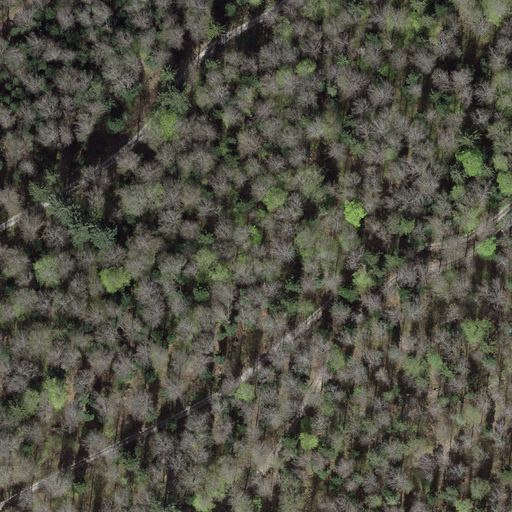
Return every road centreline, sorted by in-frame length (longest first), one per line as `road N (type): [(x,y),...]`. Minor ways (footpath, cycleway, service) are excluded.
road 1 (track): [(511,204),(462,237),(386,257),(209,400),(0,508)]
road 2 (track): [(212,511),(272,457),(340,338),(385,288),(407,270),(459,262),(511,220)]
road 3 (track): [(290,0),(193,61),(127,148),(0,227)]
